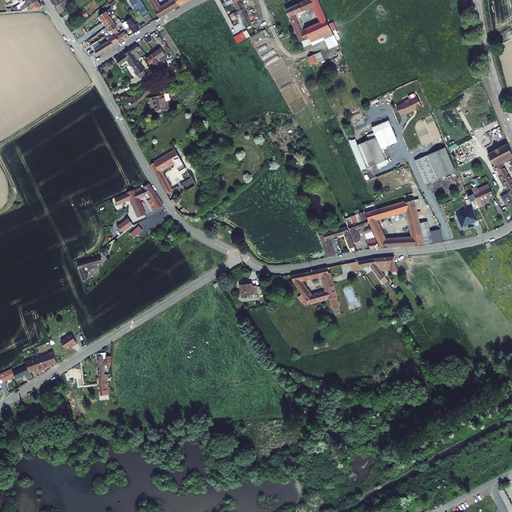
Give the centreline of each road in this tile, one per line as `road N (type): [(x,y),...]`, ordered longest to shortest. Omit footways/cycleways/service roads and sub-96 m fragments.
road 1 (residential): [(241,257),(0,405)]
road 2 (residential): [(241,257),(286,270),(467,243),(511,226)]
road 3 (residential): [(89,67),(175,218),(241,257)]
road 4 (tertiary): [(475,0),(511,134)]
road 5 (residential): [(89,67),(199,0)]
